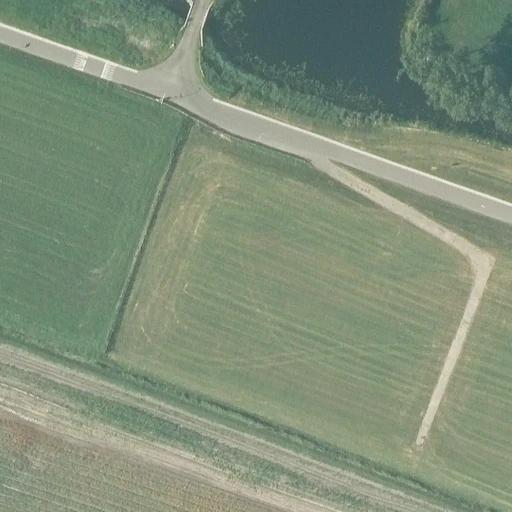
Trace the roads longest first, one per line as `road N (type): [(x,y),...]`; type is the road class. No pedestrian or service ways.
road 1 (unclassified): [(511,214),(167,91)]
road 2 (unclassified): [(167,91),(0,31)]
